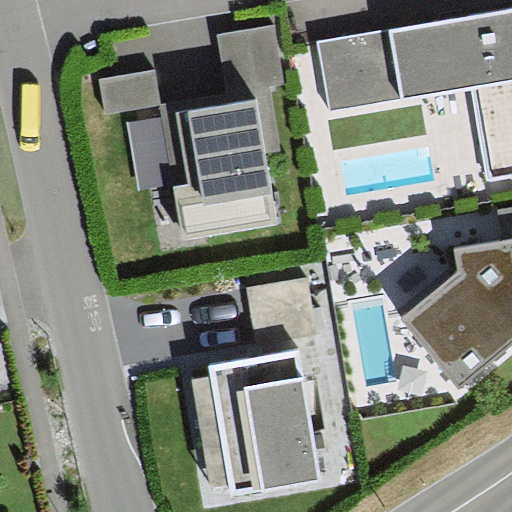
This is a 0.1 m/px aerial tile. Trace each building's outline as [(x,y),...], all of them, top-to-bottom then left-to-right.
[(511,15),(320,47),(332,118),(476,94),(491,184),(511,180),(511,15)] [(274,30),(221,39),(231,99),(284,91),(274,30)] [(155,74),(102,84),(108,119),(162,109),(155,74)] [(277,230),(257,107),(168,120),(187,244),(277,230)] [(405,328),(461,396),(511,353),(511,249),(457,260),(461,282),(405,328)] [(308,284),(251,292),(259,347),(316,339),(308,284)] [(233,502),(317,490),(298,360),(214,372),(233,502)]
